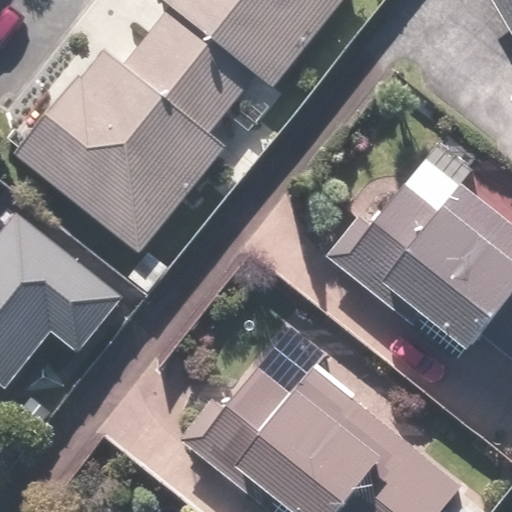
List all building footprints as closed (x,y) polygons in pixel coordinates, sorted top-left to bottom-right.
[(349,0),(160,0),(174,11),(128,69),(108,54),(21,163),(144,259),(230,150),(215,139),(262,79),(277,92),(349,0)] [(511,0),(490,0),(511,37),(511,0)] [(358,210),(321,256),(461,364),(481,339),(511,363),(511,190),(446,139),(379,226),(358,210)] [(12,211),(0,211),(0,405),(55,334),(84,357),(128,301),(12,211)] [(210,394),(174,439),(268,511),(271,511),(282,499),(298,511),(444,511),(464,486),(315,371),(329,353),(291,324),(227,407),(210,394)]
